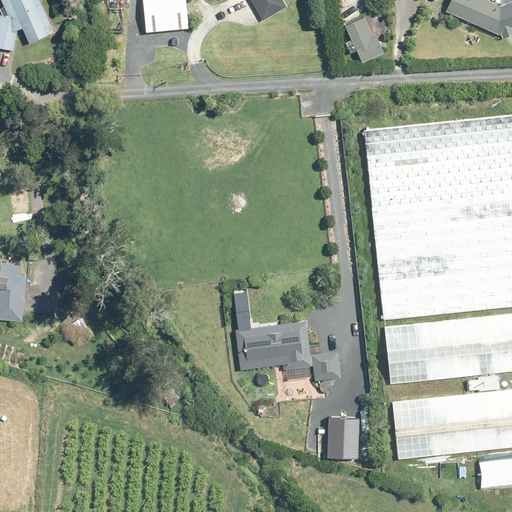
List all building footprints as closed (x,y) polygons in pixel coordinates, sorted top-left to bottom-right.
[(55,33),(40,0),(2,0),(6,8),(0,9),(0,10),(0,47),(15,50),(18,31),(24,29),(31,44),(55,33)] [(183,0),(153,0),(155,22),(185,20),(183,0)] [(250,0),(262,22),(288,6),(284,0),(250,0)] [(511,0),(451,0),(447,11),(502,34),(503,38),(511,35),(511,0)] [(371,31),(365,16),(346,24),(353,39),(347,42),(351,53),(357,50),(362,62),(386,52),(376,29),(371,31)] [(511,107),(365,121),(383,315),(511,303),(511,107)] [(0,318),(15,319),(16,313),(24,313),(26,274),(20,274),(21,256),(3,255),(2,263),(0,262),(0,318)] [(511,313),(386,326),(391,379),(511,367),(511,313)] [(86,315),(66,327),(78,348),(98,336),(86,315)] [(313,365),(315,381),(322,381),(321,381),(321,382),(320,383),(320,384),(320,385),(320,386),(320,387),(321,388),(321,389),(322,390),(323,390),(323,391),(324,392),(325,392),(326,392),(327,392),(328,392),(329,392),(330,391),(331,391),(332,390),(333,389),(334,388),(334,387),(334,386),(334,385),(334,384),(334,383),(333,382),(333,381),(332,380),(331,379),(341,378),(341,375),(357,373),(355,352),(339,354),(339,351),(312,354),(308,319),(254,325),(253,318),(237,320),(242,369),(285,365),(287,380),(311,378),(310,366),(313,365)] [(172,382),(160,390),(170,404),(181,396),(172,382)] [(511,386),(392,400),(396,452),(511,440),(511,386)] [(195,409),(187,401),(177,411),(185,419),(195,409)] [(511,450),(478,453),(482,488),(511,485),(511,450)]
